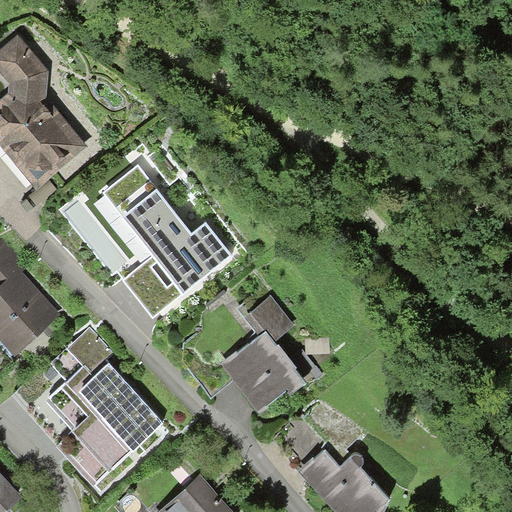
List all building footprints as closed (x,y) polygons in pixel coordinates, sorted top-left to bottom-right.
[(50,71),(19,37),(0,53),(0,72),(10,84),(9,94),(0,102),(0,145),(38,190),(88,150),(48,102),(50,71)] [(160,150),(149,158),(170,185),(181,177),(160,150)] [(156,259),(126,283),(154,318),(229,258),(206,229),(192,240),(137,170),(105,195),(156,259)] [(0,241),(0,372),(61,319),(22,276),(30,269),(3,238),(0,241)] [(266,289),(238,310),(257,335),(219,364),(259,418),(286,397),(288,400),(308,385),(280,348),(277,349),(274,346),(294,328),(266,289)] [(113,353),(91,328),(51,364),(69,384),(49,403),(78,435),(61,450),(97,489),(166,426),(106,359),(113,353)] [(364,433),(323,402),(305,418),(339,455),(364,433)] [(341,468),(326,450),(300,473),(333,511),(379,511),(390,503),(360,469),(366,464),(357,454),(341,468)] [(1,475),(0,473),(0,511),(5,511),(22,498),(1,475)] [(229,511),(203,479),(161,511),(229,511)]
